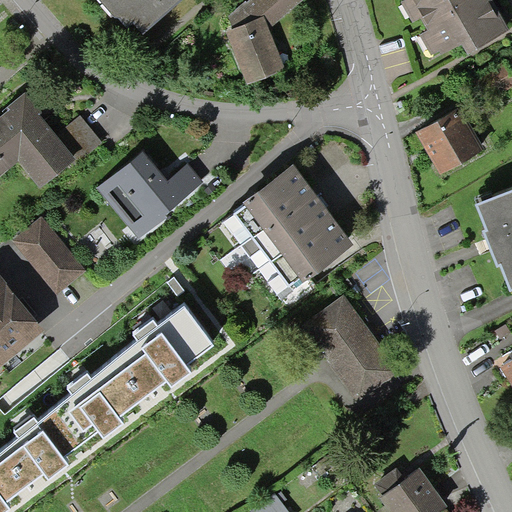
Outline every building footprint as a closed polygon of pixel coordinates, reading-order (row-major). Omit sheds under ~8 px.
[(110,0),(142,37),(186,0),(110,0)] [(301,0),(254,0),(233,19),(235,27),(228,31),(250,85),(289,68),(272,26),(301,0)] [(410,0),(407,2),(415,16),(423,12),(434,32),(425,37),(434,53),(464,36),(470,48),(507,27),(491,0),(410,0)] [(63,133),(30,94),(0,118),(0,176),(21,159),(44,187),(102,139),(83,116),(63,133)] [(482,150),(457,107),(414,133),(439,175),(482,150)] [(171,178),(149,150),(103,188),(141,235),(206,182),(190,162),(171,178)] [(355,242),(298,167),(234,215),(292,290),(355,242)] [(511,189),(476,205),(485,227),(481,229),(498,271),(500,270),(509,294),(511,292),(511,189)] [(88,271),(45,217),(15,241),(59,295),(88,271)] [(47,330),(0,270),(0,367),(7,362),(47,330)] [(375,333),(347,293),(307,322),(361,397),(401,369),(375,333)] [(215,342),(185,304),(158,325),(153,318),(135,332),(141,339),(91,378),(87,372),(70,386),(75,392),(39,420),(34,414),(13,430),(18,436),(0,449),(0,511),(5,511),(13,507),(7,499),(20,489),(44,471),(48,477),(68,462),(64,455),(99,428),(105,435),(123,421),(119,415),(157,386),(167,378),(172,384),(191,369),(187,363),(215,342)] [(444,511),(449,509),(423,471),(412,478),(404,467),(378,485),(386,496),(383,498),(393,511),(444,511)] [(294,511),(281,491),(255,508),(257,511),(294,511)]
